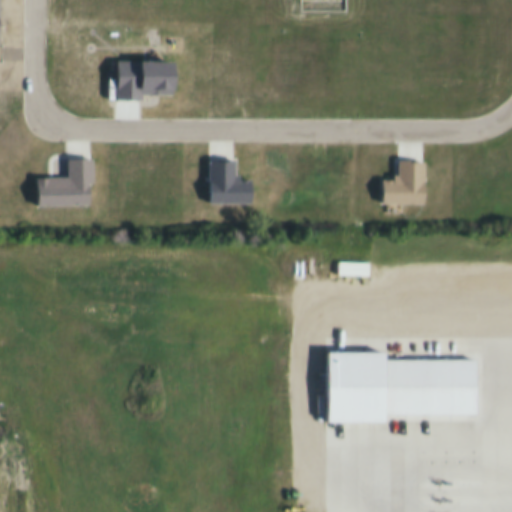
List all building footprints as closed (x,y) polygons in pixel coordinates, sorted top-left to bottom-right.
[(160,52),(160,84),(129,84),(129,90),(105,90),(106,51),(160,52)] [(57,168),(57,149),(81,149),(81,174),(78,173),(78,196),(26,196),(26,167),(57,168)] [(200,151),(225,151),(225,170),(239,170),(239,193),(200,193),(200,151)] [(372,172),(383,172),(383,166),(388,166),(388,151),(414,151),(414,195),(372,195),(372,172)] [(315,337),(315,412),(372,412),(372,401),(464,401),(464,349),(373,349),(373,337),(315,337)]
